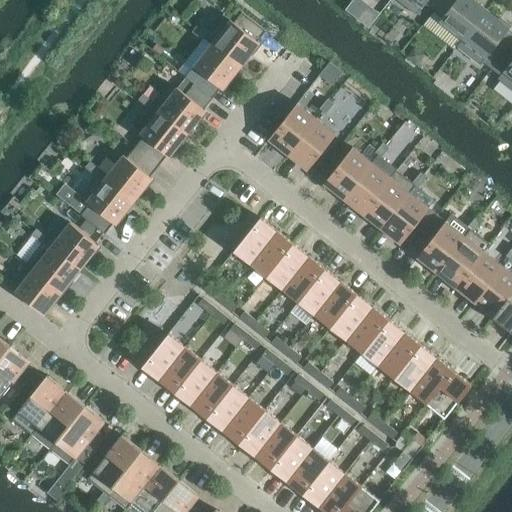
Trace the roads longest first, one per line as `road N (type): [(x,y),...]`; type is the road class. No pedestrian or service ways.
road 1 (residential): [(227,141),(511,370)]
road 2 (residential): [(66,341),(278,511)]
road 3 (residential): [(66,341),(227,141)]
road 4 (tertiary): [(434,511),(511,420)]
